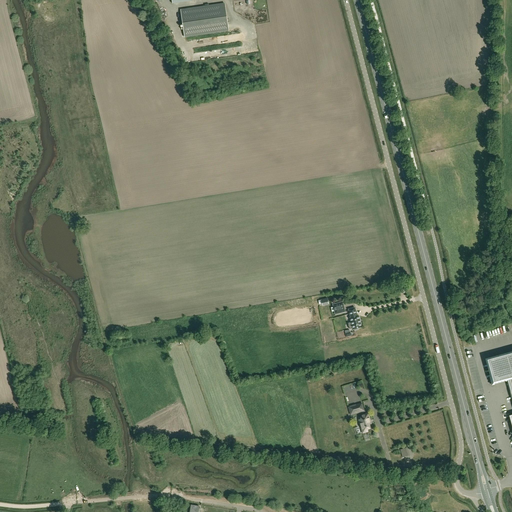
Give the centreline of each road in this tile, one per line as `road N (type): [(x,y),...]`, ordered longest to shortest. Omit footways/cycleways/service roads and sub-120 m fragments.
road 1 (unclassified): [(345,0),(460,441),(456,482),(473,494)]
road 2 (primary): [(486,490),(357,0)]
road 3 (unclassified): [(260,511),(171,496),(69,502)]
